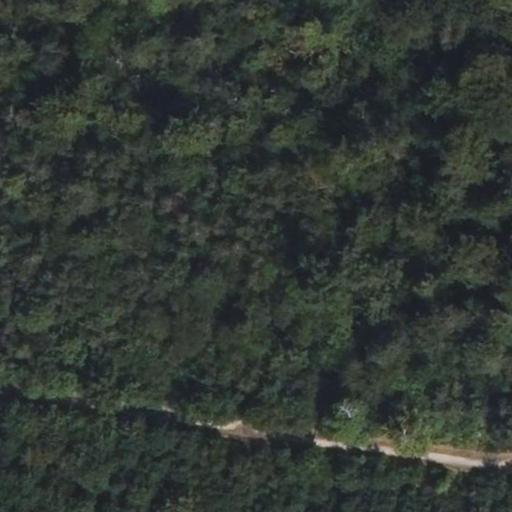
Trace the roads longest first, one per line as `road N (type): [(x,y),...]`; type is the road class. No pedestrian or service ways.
road 1 (track): [(0,393),(511,472)]
road 2 (unknown): [(511,155),(314,0)]
